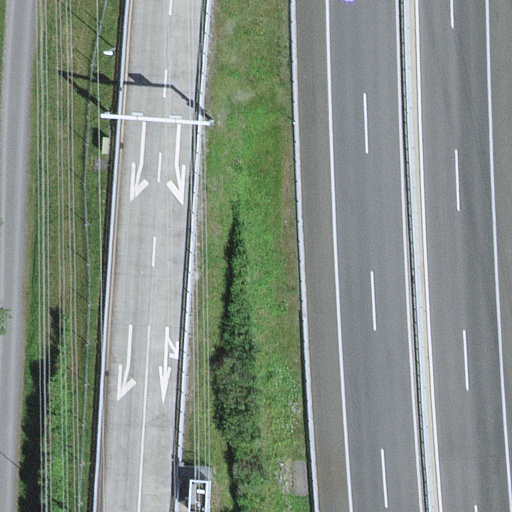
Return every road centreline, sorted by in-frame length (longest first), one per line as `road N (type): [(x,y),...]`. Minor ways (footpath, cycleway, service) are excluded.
road 1 (motorway): [(167,0),(139,511)]
road 2 (motorway): [(479,511),(452,0)]
road 3 (motorway): [(363,0),(385,511)]
road 4 (track): [(0,511),(20,0)]
